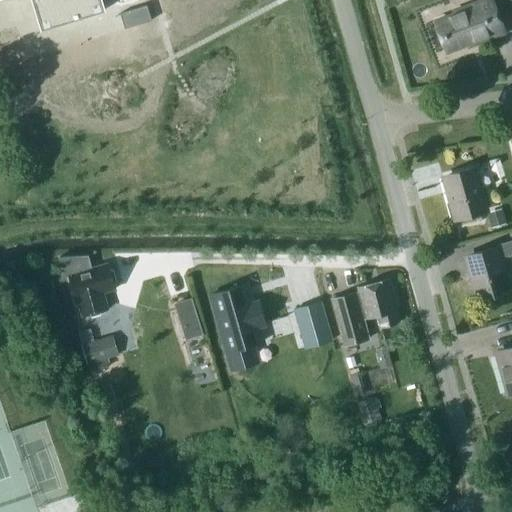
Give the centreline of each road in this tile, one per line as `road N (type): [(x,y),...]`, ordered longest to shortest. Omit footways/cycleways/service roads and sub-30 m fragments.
road 1 (track): [(338,117),(361,213),(342,229),(67,227),(0,236)]
road 2 (unclassified): [(483,511),(377,121)]
road 3 (residential): [(377,121),(511,102)]
road 4 (unclassified): [(377,121),(341,0)]
